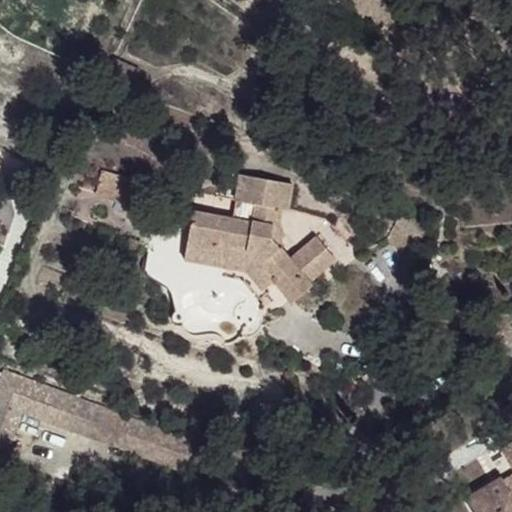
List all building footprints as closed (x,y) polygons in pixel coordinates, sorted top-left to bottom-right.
[(393,0),(340,0),(376,26),(393,0)] [(141,71),(114,59),(108,73),(135,86),(141,71)] [(89,87),(66,78),(58,101),(80,110),(89,87)] [(116,91),(102,84),(98,93),(112,100),(116,91)] [(511,112),(511,108),(504,102),(495,114),(505,121),(511,112)] [(473,171),(460,160),(457,165),(469,177),(473,171)] [(146,182),(103,171),(98,196),(141,207),(146,182)] [(195,212),(189,250),(214,253),(215,245),(262,253),(267,262),(264,263),(277,283),(296,302),(313,286),(311,281),(337,261),(319,240),(292,260),(280,243),(287,236),(282,220),(284,210),(289,211),(294,186),(243,176),(234,218),(195,212)] [(429,228),(402,214),(389,241),(416,255),(429,228)] [(214,253),(189,250),(186,262),(250,272),(265,291),(277,283),(264,263),(267,262),(262,253),(215,245),(214,253)] [(24,415),(72,430),(82,400),(5,369),(0,384),(0,447),(11,453),(24,415)] [(130,417),(82,400),(72,430),(119,449),(130,417)] [(511,405),(494,414),(500,426),(511,420),(511,405)] [(222,452),(130,417),(119,449),(191,475),(194,467),(215,475),(222,452)] [(511,475),(505,481),(510,491),(511,494),(511,445),(503,451),(511,465),(511,475)] [(511,511),(511,494),(510,491),(474,511),(511,511)]
